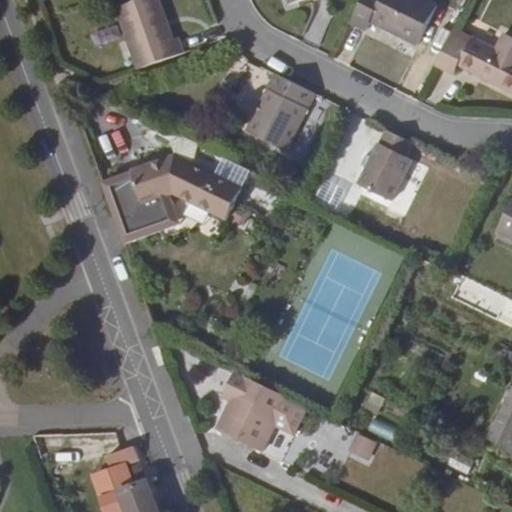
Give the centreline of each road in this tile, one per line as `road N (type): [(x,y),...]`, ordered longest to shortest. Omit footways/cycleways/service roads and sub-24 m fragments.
road 1 (residential): [(236,0),(245,25),(265,43),(445,130),(511,136)]
road 2 (tertiary): [(99,259),(3,0)]
road 3 (tertiary): [(158,422),(99,259)]
road 4 (residential): [(0,414),(128,413),(158,422)]
road 5 (residential): [(99,259),(0,381)]
